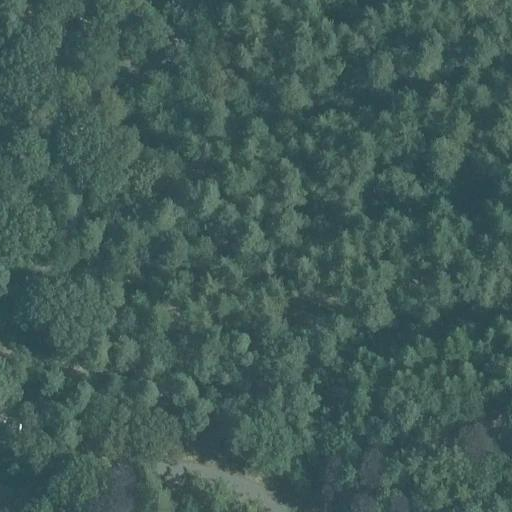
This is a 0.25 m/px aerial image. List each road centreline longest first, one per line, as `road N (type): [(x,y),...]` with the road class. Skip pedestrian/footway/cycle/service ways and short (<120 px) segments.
road 1 (track): [(90,0),(0,374)]
road 2 (tertiary): [(0,509),(77,478),(163,471),(229,485),(287,511)]
